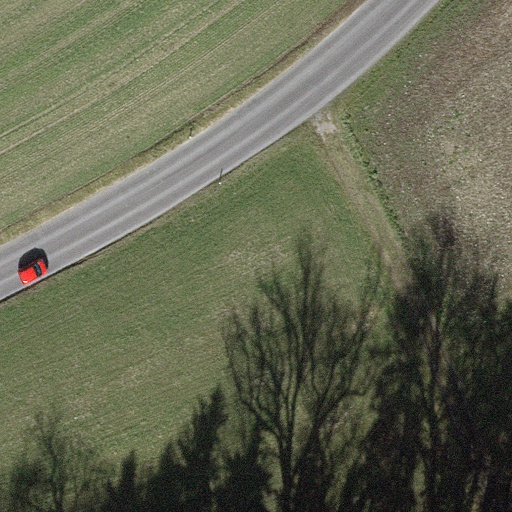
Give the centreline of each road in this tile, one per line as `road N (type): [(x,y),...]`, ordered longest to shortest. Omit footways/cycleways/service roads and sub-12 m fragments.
road 1 (tertiary): [(0,271),(319,82),(403,0)]
road 2 (track): [(499,511),(319,82)]
